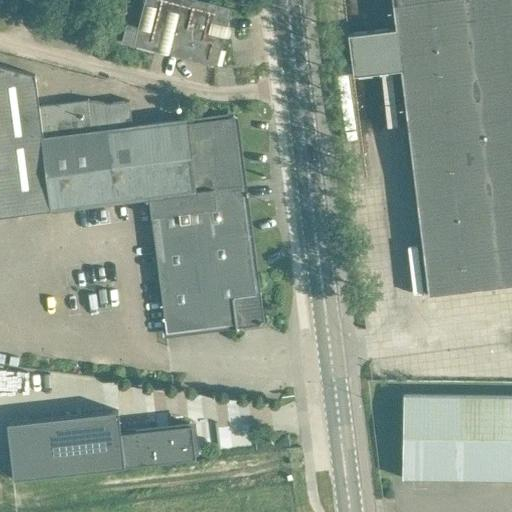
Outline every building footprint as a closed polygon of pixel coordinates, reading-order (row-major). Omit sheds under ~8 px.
[(144,0),(138,27),(133,45),(216,66),(232,8),(199,0),(144,0)] [(511,0),(391,0),(395,28),(348,34),(353,75),(400,69),(428,295),(511,284),(511,0)] [(121,42),(133,45),(138,27),(126,24),(121,42)] [(147,195),(163,339),(238,330),(233,298),(256,295),(233,117),(186,123),(186,119),(133,126),(129,100),(109,103),(87,100),(39,106),(35,74),(0,65),(0,213),(50,208),(147,195)] [(511,395),(403,394),(402,477),(511,478),(511,395)] [(196,458),(192,424),(121,432),(118,410),(7,422),(13,478),(196,458)]
